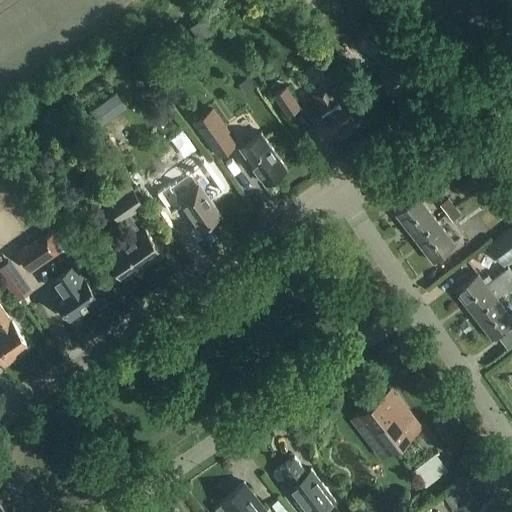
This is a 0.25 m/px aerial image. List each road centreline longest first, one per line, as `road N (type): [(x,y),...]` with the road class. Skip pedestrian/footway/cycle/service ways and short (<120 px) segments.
road 1 (tertiary): [(0,418),(333,184)]
road 2 (residential): [(113,511),(417,307)]
road 3 (tertiary): [(333,184),(511,60)]
road 4 (residential): [(417,307),(511,444)]
road 5 (residential): [(333,184),(417,307)]
